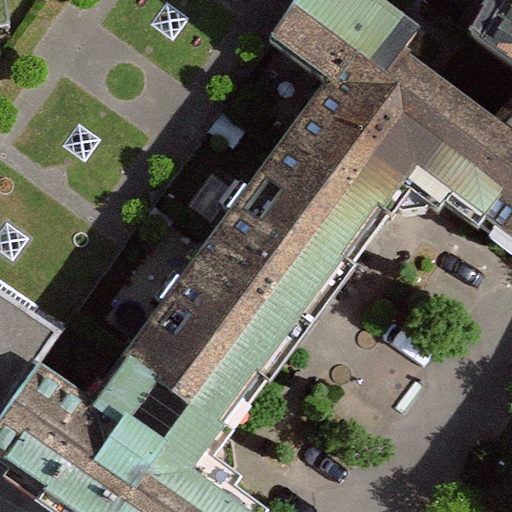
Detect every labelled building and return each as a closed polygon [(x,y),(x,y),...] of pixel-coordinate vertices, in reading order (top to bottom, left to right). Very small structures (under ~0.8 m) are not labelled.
[(0,0),(0,33),(24,31),(18,0),(0,0)] [(298,72),(261,126),(360,195),(384,160),(507,245),(511,237),(511,98),(494,87),(465,128),(352,49),(376,14),(356,0),(266,0),(244,34),(298,72)] [(494,87),(511,98),(511,0),(467,0),(456,19),(510,59),(494,87)] [(161,396),(201,423),(360,195),(261,126),(101,355),(127,372),(161,396)] [(0,426),(37,372),(63,335),(0,291),(0,426)] [(0,426),(0,464),(69,511),(237,511),(243,505),(176,459),(201,423),(161,396),(131,438),(97,414),(127,372),(101,355),(72,396),(37,372),(0,426)]
